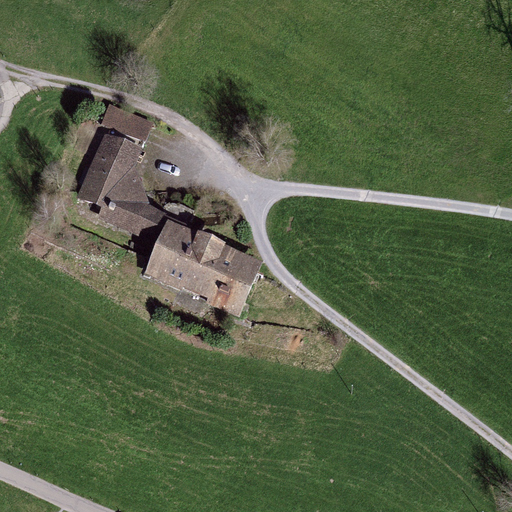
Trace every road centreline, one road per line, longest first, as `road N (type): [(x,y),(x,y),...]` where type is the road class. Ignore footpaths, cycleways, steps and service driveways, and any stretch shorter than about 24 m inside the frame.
road 1 (track): [(511,455),(273,270),(253,232),(262,199),(280,187),(511,216)]
road 2 (track): [(13,76),(143,107),(267,194)]
road 3 (unclassified): [(115,511),(0,465)]
